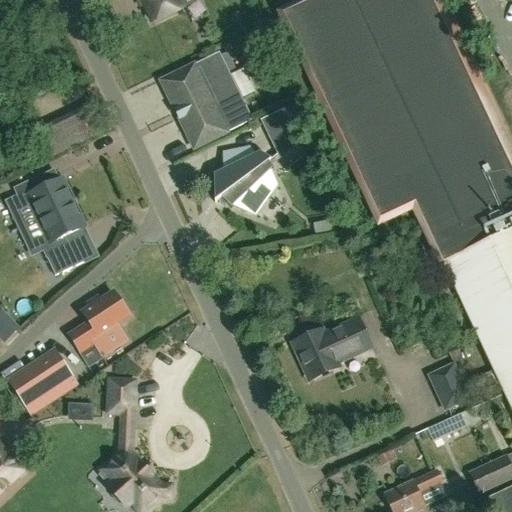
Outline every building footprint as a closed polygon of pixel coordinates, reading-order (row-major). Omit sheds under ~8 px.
[(139,0),(151,23),(184,7),(180,0),(139,0)] [(511,511),(511,169),(433,0),(312,0),(285,13),(380,219),(415,203),(433,242),(511,408),(511,488),(488,500),(493,511),(511,511)] [(192,152),(250,122),(218,56),(159,84),(192,152)] [(277,156),(298,139),(284,110),(260,121),(277,156)] [(95,113),(44,137),(55,159),(105,135),(95,113)] [(221,172),(214,176),(215,204),(217,202),(222,198),(269,162),(269,163),(271,161),(260,153),(258,154),(254,156),(221,172)] [(269,162),(222,198),(228,204),(226,206),(230,210),(233,208),(255,216),(275,187),(270,172),(274,169),(273,167),(269,163),(269,162)] [(41,221),(77,204),(66,180),(46,189),(41,178),(16,190),(25,209),(33,205),(41,221)] [(69,237),(88,228),(77,204),(41,221),(49,237),(41,241),(58,278),(83,266),(69,237)] [(88,305),(91,309),(83,314),(89,324),(69,337),(79,352),(117,327),(116,326),(128,317),(113,294),(100,303),(98,299),(88,305)] [(18,329),(0,313),(0,338),(5,343),(18,329)] [(338,366),(372,351),(359,322),(325,338),(321,330),(292,343),(309,379),(338,366)] [(68,356),(21,387),(36,411),(83,380),(68,356)] [(444,409),(469,398),(453,363),(428,375),(444,409)] [(488,387),(498,383),(493,374),(484,378),(488,387)] [(483,378),(474,383),(478,392),(488,388),(483,378)] [(120,454),(99,475),(113,491),(113,495),(119,501),(123,502),(127,505),(132,501),(142,511),(144,511),(160,497),(173,497),(173,484),(161,484),(134,455),(137,381),(110,379),(109,414),(122,415),(120,454)] [(428,430),(431,438),(433,442),(465,427),(463,423),(460,416),(428,430)] [(0,495),(26,471),(0,443),(0,495)] [(511,467),(506,455),(469,472),(478,492),(511,477),(511,467)] [(438,471),(414,481),(384,495),(391,511),(421,511),(427,510),(421,497),(445,486),(438,471)]
